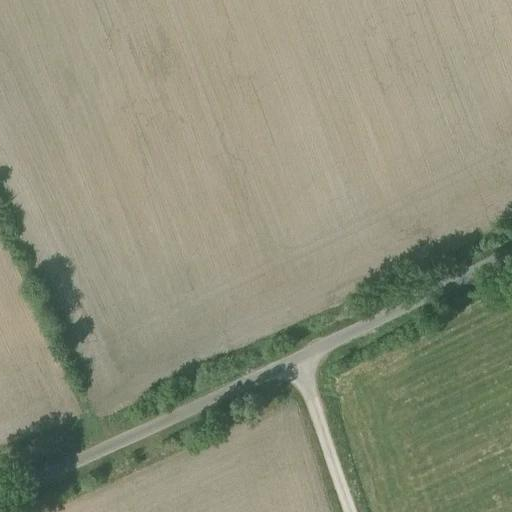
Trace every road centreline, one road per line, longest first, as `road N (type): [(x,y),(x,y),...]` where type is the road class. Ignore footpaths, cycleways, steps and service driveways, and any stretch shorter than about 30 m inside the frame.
road 1 (unclassified): [(0,494),(511,259)]
road 2 (track): [(350,511),(301,357)]
